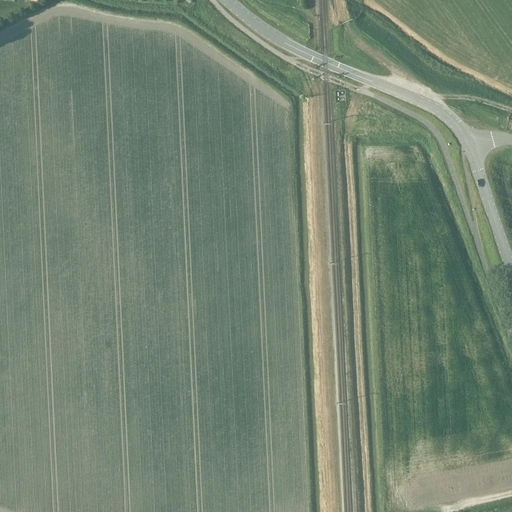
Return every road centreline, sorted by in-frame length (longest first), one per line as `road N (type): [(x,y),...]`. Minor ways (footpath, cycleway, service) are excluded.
road 1 (tertiary): [(466,138),(441,111),(283,42),(225,0)]
road 2 (track): [(337,0),(350,34),(424,92),(470,96),(511,112)]
road 3 (tertiary): [(511,275),(466,138)]
